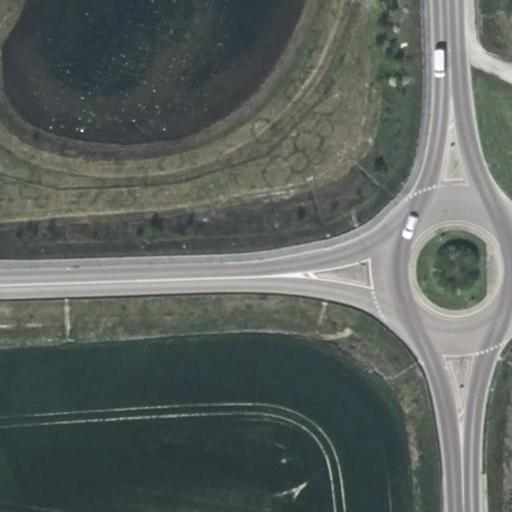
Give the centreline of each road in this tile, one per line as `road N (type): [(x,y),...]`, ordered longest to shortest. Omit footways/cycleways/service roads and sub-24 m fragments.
road 1 (tertiary): [(390,275),(0,281)]
road 2 (secondary): [(448,0),(453,202)]
road 3 (secondary): [(464,337),(468,511)]
